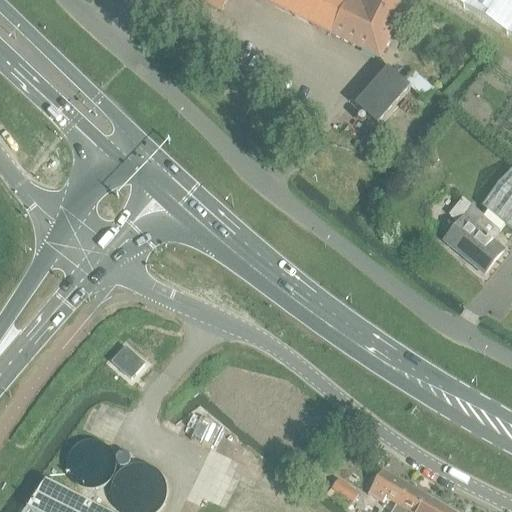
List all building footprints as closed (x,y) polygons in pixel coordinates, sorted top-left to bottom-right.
[(364,0),(360,9),(347,2),(343,0),(193,0),(221,14),(228,0),(258,0),(379,62),(404,12),(380,0),(364,0)] [(511,0),(446,0),(511,41),(511,0)] [(413,72),(401,85),(387,72),(354,109),(376,128),(377,127),(390,138),(433,92),(413,72)] [(487,215),(484,218),(500,232),(504,228),(511,235),(511,172),(491,198),(481,210),(487,215)] [(492,243),(500,232),(484,218),(462,201),(448,218),(458,226),(443,244),(484,278),(505,253),(492,243)] [(130,383),(143,367),(125,352),(112,367),(130,383)] [(201,448),(212,426),(200,420),(189,443),(201,448)] [(111,470),(111,469),(110,461),(106,455),(100,451),(94,449),(90,449),(86,450),(83,452),(79,455),(75,460),(73,465),(73,468),(74,475),(78,482),(83,486),(91,488),(98,487),(105,483),(109,477),(111,470)] [(393,511),(418,511),(426,500),(383,473),(368,498),(382,506),(385,502),(395,508),(393,511)] [(100,511),(46,484),(27,511),(100,511)] [(352,506),(357,497),(340,485),(334,494),(352,506)] [(357,499),(349,511),(376,511),(377,511),(357,499)] [(444,511),(426,500),(418,511),(447,511),(445,511),(444,511)]
